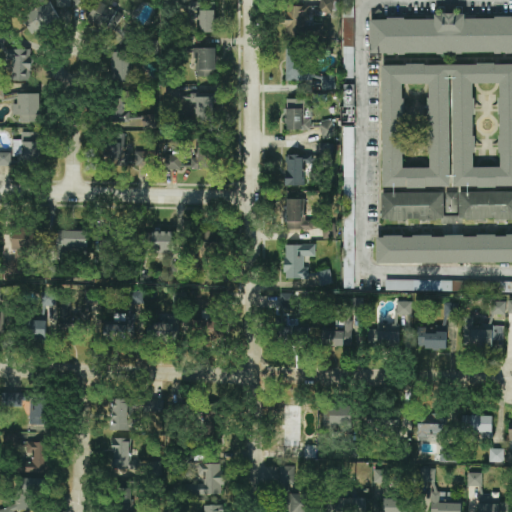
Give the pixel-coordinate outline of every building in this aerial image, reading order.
[(287,37),(305,36),(304,18),(334,17),(333,0),(331,0),(319,0),(320,6),(286,7),(287,37)] [(343,0),(344,78),(355,78),(353,0),(343,0)] [(89,19),(113,33),(123,15),(99,1),(89,19)] [(215,10),(201,10),(201,33),(216,33),(215,10)] [(511,53),(511,17),(465,18),(465,14),(435,14),(435,19),(370,19),(370,53),(511,53)] [(31,81),(32,49),(8,48),(7,80),(31,81)] [(217,76),(216,49),(195,49),(196,77),(217,76)] [(287,81),(309,81),(309,50),(287,49),(287,81)] [(131,80),(131,53),(111,52),(111,79),(131,80)] [(511,64),(383,65),(383,188),(452,188),(452,187),(511,186),(511,64)] [(335,90),(335,75),(322,76),(322,90),(335,90)] [(20,123),(41,123),(40,94),(19,94),(19,105),(13,105),(13,115),(20,115),(20,123)] [(156,113),(125,114),(124,95),(112,96),(113,128),(157,126),(156,113)] [(214,96),(185,96),(186,123),(214,123),(214,96)] [(304,130),(304,99),(287,99),(286,130),(304,130)] [(335,136),(332,119),(320,122),(323,138),(335,136)] [(355,128),(344,128),(343,288),(354,288),(355,128)] [(40,131),(20,133),(23,165),(43,163),(40,131)] [(111,142),(110,164),(128,165),(129,154),(124,153),(124,142),(111,142)] [(320,159),(333,159),(333,144),(321,144),(320,159)] [(192,169),(214,169),(214,148),(192,149),(192,169)] [(153,152),(135,151),(135,168),(152,169),(153,152)] [(0,165),(11,166),(11,153),(0,152),(0,165)] [(303,186),(304,155),(287,155),(285,186),(303,186)] [(511,191),(459,193),(460,221),(511,219),(511,191)] [(445,220),(444,192),(382,193),(383,221),(445,220)] [(447,213),(458,213),(458,193),(447,193),(447,213)] [(302,199),(287,199),(286,229),(313,230),(313,221),(302,220),(302,199)] [(36,228),(14,227),(13,249),(36,250),(36,228)] [(93,232),(60,231),(60,254),(92,255),(93,232)] [(175,232),(147,232),(147,260),(168,261),(168,277),(179,277),(179,265),(175,265),(175,232)] [(193,251),(208,251),(208,243),(221,243),(221,235),(193,234),(193,251)] [(378,263),(511,262),(511,235),(377,236),(378,263)] [(315,257),(315,245),(285,245),(285,279),(308,279),(308,267),(304,267),(304,256),(315,257)] [(5,258),(5,273),(19,273),(19,258),(5,258)] [(320,286),(333,284),(331,270),(318,272),(320,286)] [(511,281),(386,280),(386,290),(511,292),(511,281)] [(0,300),(13,299),(12,287),(0,287),(0,300)] [(57,292),(42,293),(42,306),(57,305),(57,292)] [(279,326),(289,327),(289,340),(305,341),(306,328),(295,328),(296,293),(280,293),(279,326)] [(60,300),(60,327),(77,326),(76,299),(60,300)] [(351,346),(353,311),(363,311),(363,300),(339,299),(338,325),(327,325),(327,345),(351,346)] [(412,301),(396,301),(397,315),(412,315),(412,301)] [(506,314),(506,302),(492,301),(491,314),(506,314)] [(459,317),(459,303),(445,303),(444,316),(459,317)] [(222,313),(201,310),(197,336),(218,339),(222,313)] [(504,327),(474,325),(474,315),(464,315),(463,346),(503,347),(504,327)] [(25,319),(27,337),(47,336),(46,317),(25,319)] [(105,342),(134,341),(134,319),(115,319),(115,323),(104,323),(105,342)] [(180,335),(181,321),(154,319),(153,333),(180,335)] [(377,324),(377,330),(369,330),(369,346),(400,346),(399,324),(377,324)] [(418,327),(417,348),(446,349),(447,328),(418,327)] [(30,424),(49,425),(50,399),(31,398),(30,424)] [(135,430),(136,399),(112,399),(111,430),(135,430)] [(145,413),(163,413),(163,400),(145,400),(145,413)] [(300,447),(300,406),(283,405),(282,446),(300,447)] [(324,425),(352,426),(352,408),(324,407),(324,425)] [(367,431),(399,432),(400,415),(368,413),(367,431)] [(419,440),(447,439),(446,413),(417,414),(419,440)] [(463,434),(493,433),(493,415),(463,416),(463,434)] [(112,439),(113,469),(138,468),(138,456),(130,456),(130,438),(112,439)] [(50,473),(51,443),(29,442),(29,462),(20,461),(19,472),(50,473)] [(316,459),(317,445),(303,445),(303,458),(316,459)] [(455,449),(441,449),(441,462),(455,462),(455,449)] [(504,449),(490,449),(490,463),(504,463),(504,449)] [(223,463),(200,464),(200,480),(187,481),(187,495),(221,494),(221,485),(224,485),(223,463)] [(295,483),(294,466),(279,466),(279,511),(290,511),(290,483),(295,483)] [(375,490),(388,491),(388,470),(376,470),(375,490)] [(482,473),(468,473),(468,487),(482,487),(482,473)] [(46,478),(16,478),(16,504),(0,509),(0,511),(14,511),(14,510),(38,510),(46,507),(46,478)] [(133,510),(133,481),(118,481),(118,509),(133,510)] [(461,511),(462,504),(451,504),(451,493),(432,492),(431,511),(461,511)] [(312,511),(312,494),(292,494),(292,511),(312,511)] [(508,511),(509,502),(491,502),(491,496),(480,496),(479,511),(508,511)] [(365,511),(365,499),(341,498),(340,511),(365,511)] [(404,511),(405,500),(384,500),(383,511),(404,511)]
